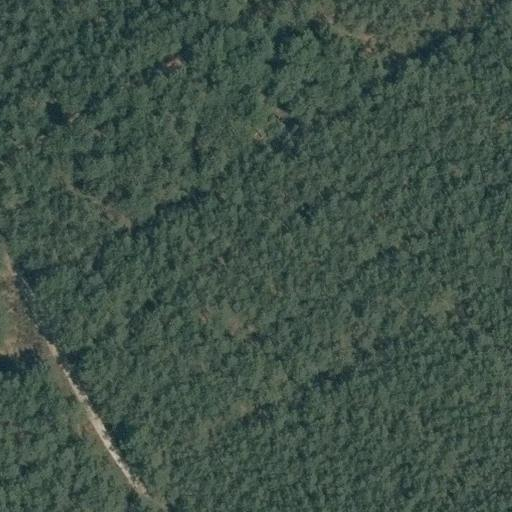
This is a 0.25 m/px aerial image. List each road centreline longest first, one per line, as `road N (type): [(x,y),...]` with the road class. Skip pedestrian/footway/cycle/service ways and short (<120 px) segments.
road 1 (track): [(0,179),(301,0)]
road 2 (track): [(151,511),(0,266)]
